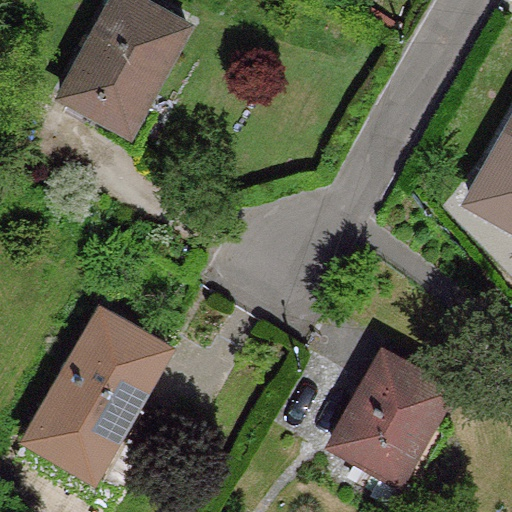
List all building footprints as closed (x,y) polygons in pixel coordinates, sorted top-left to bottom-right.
[(194,22),(152,0),(114,0),(66,87),(136,126),(194,22)] [(511,109),(474,181),(511,201),(511,109)] [(35,435),(99,472),(139,403),(173,344),(109,310),(35,435)] [(455,377),(390,342),(340,433),(404,467),(455,377)] [(139,403),(99,472),(124,487),(128,486),(168,420),(139,403)]
